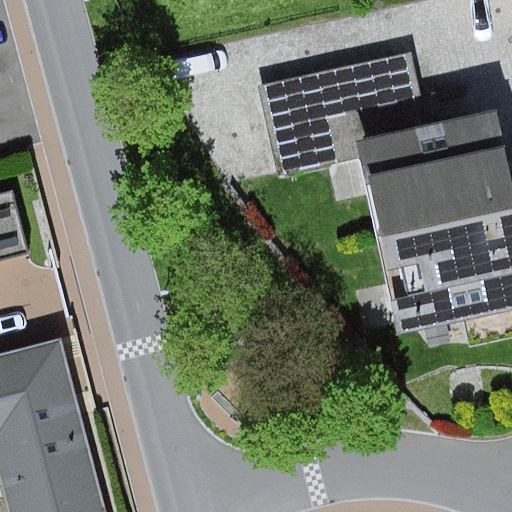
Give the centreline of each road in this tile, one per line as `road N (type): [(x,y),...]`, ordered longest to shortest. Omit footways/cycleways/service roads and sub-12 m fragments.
road 1 (residential): [(52,0),(186,506)]
road 2 (residential): [(511,492),(454,475),(351,471),(186,506)]
